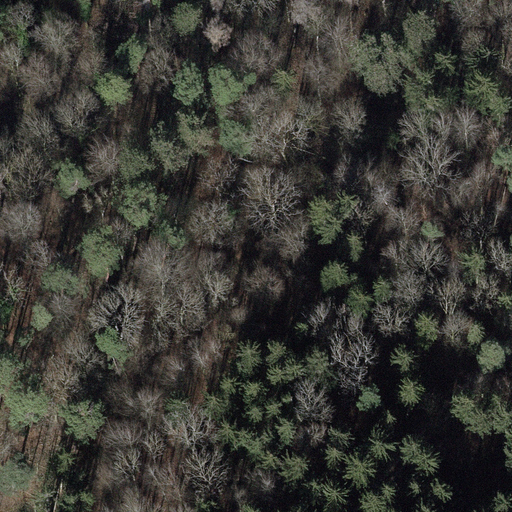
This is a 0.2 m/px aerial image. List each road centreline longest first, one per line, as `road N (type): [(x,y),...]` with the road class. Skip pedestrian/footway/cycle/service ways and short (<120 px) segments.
road 1 (track): [(0,239),(118,216),(392,97),(511,23)]
road 2 (track): [(207,0),(0,170)]
road 3 (track): [(365,511),(511,351)]
